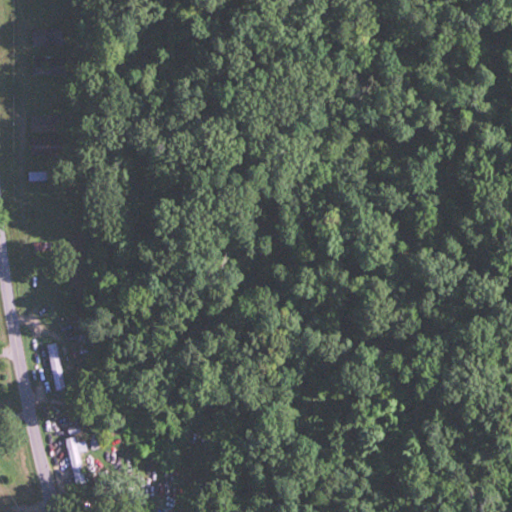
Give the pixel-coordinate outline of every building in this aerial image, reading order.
[(60,28),(29,28),(29,46),(60,46),(60,28)] [(30,75),(63,75),(63,66),(30,66),(30,75)] [(28,89),(28,98),(74,98),(74,89),(28,89)] [(64,132),(64,115),(28,115),(28,132),(64,132)] [(28,138),(28,154),(63,154),(63,138),(28,138)] [(58,171),(26,171),(26,180),(58,180),(58,171)] [(30,209),(30,218),(65,218),(65,209),(30,209)] [(32,250),(58,250),(58,242),(32,242),(32,250)] [(63,389),(54,343),(43,345),(52,391),(63,389)] [(63,439),(71,486),(82,484),(75,437),(63,439)]
